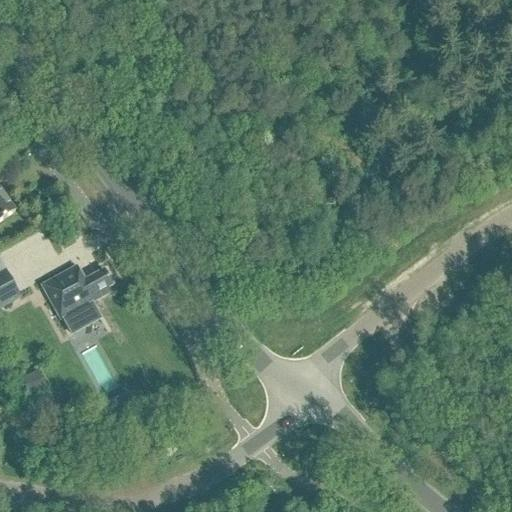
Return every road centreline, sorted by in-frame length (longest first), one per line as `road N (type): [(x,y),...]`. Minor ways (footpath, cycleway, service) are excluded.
road 1 (primary): [(301,401),(223,327),(0,34)]
road 2 (unclassified): [(0,488),(109,503),(151,500),(215,475),(301,401)]
road 3 (unclassified): [(301,401),(337,351),(511,218)]
road 4 (primary): [(442,511),(342,419),(301,401)]
